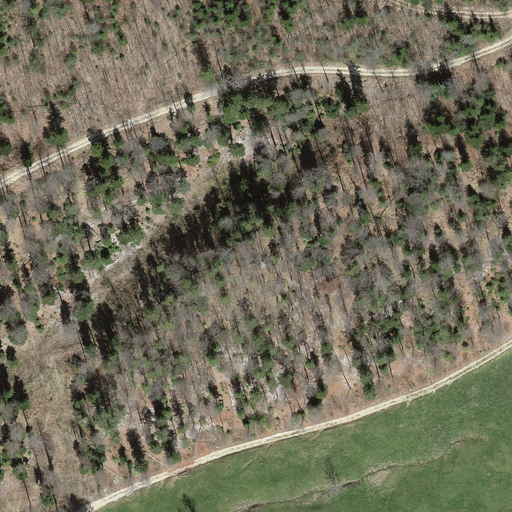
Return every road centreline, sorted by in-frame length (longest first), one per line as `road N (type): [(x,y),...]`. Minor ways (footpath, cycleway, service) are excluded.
road 1 (track): [(0,188),(60,150),(174,101),(299,70),(431,70),(511,39)]
road 2 (track): [(76,511),(217,453),(391,404),(511,344)]
road 3 (track): [(511,13),(424,11),(394,0)]
